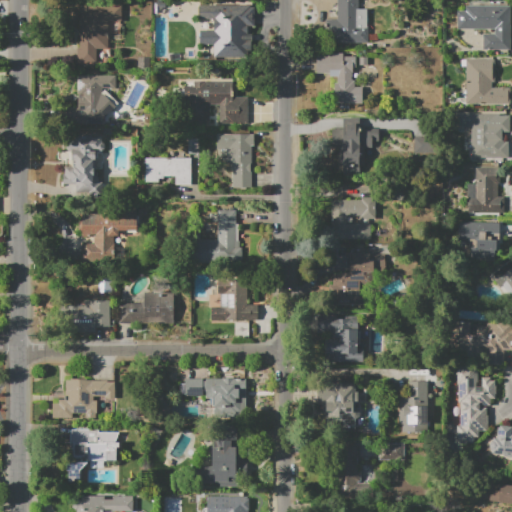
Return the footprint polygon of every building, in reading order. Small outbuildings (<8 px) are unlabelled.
[(368,43),(326,43),(326,20),(337,20),(337,0),(359,0),(359,9),(368,9),(368,43)] [(200,5),(250,5),(250,7),(254,7),(254,26),(247,26),(247,34),(249,34),(249,49),(247,49),(247,57),(214,57),(214,44),(200,44),(200,30),(214,30),(214,19),(200,19),(200,5)] [(510,6),(510,49),(483,49),(483,34),(494,34),(494,29),(457,29),(457,11),(466,11),(466,6),(510,6)] [(80,7),(121,7),(121,21),(108,21),(108,48),(96,48),(96,62),(80,62),(80,7)] [(316,55),(329,55),(329,53),(343,53),(343,56),(356,56),(356,67),(353,67),(353,76),(350,76),(350,80),(354,80),(354,88),(363,88),(363,103),(334,103),(334,83),(337,83),(337,76),(330,76),(330,73),(316,73),(316,55)] [(466,59),(495,59),(495,82),(492,82),(492,88),(508,88),(508,104),(465,104),(466,59)] [(105,124),(67,124),(67,108),(78,108),(78,75),(115,75),(115,88),(105,88),(105,124)] [(232,81),(232,97),(248,97),(248,123),(219,123),(219,104),(209,104),(209,123),(188,123),(188,104),(184,104),(184,81),(232,81)] [(457,114),(499,114),(499,116),(510,116),(510,132),(502,132),(502,139),(503,139),(503,142),(509,142),(509,158),(471,158),(471,127),(457,127),(457,114)] [(332,129),(343,129),(343,127),(347,127),(347,123),(356,123),(356,127),(365,127),(365,129),(379,129),(379,147),(364,147),(364,166),(359,166),(359,175),(343,175),(343,166),(338,166),(338,147),(332,147),(332,129)] [(251,188),(233,188),(233,163),(227,163),(227,149),(216,149),(216,134),(253,134),(253,146),(251,146),(251,188)] [(75,137),(78,137),(78,135),(92,135),(92,137),(103,138),(103,151),(94,151),(94,175),(96,175),(98,178),(98,182),(101,182),(101,197),(89,197),(89,192),(69,192),(69,185),(62,185),(62,174),(65,174),(65,166),(69,166),(70,140),(75,140),(75,137)] [(413,152),(430,153),(431,137),(413,137),(413,152)] [(200,138),(199,154),(188,154),(188,138),(200,138)] [(145,158),(190,158),(190,185),(175,185),(175,176),(163,176),(163,178),(158,178),(158,183),(145,183),(145,158)] [(476,168),(500,168),(500,184),(498,184),(498,196),(504,197),(504,213),(468,213),(468,184),(476,184),(476,168)] [(331,200),(361,200),(361,198),(376,198),(376,219),(361,219),(361,216),(346,216),(346,224),(371,224),(371,240),(331,240),(331,200)] [(136,230),(118,230),(118,236),(113,236),(113,259),(82,259),(82,243),(95,244),(95,235),(82,235),(82,213),(103,213),(103,209),(136,209),(136,230)] [(236,210),(235,248),(241,248),(241,263),(193,263),(193,239),(218,239),(218,210),(236,210)] [(459,221),(501,223),(500,242),(498,242),(497,250),(495,250),(495,258),(471,256),(472,249),(469,248),(469,240),(458,239),(459,221)] [(335,307),(335,272),(349,272),(349,253),(355,253),(355,245),(369,245),(369,253),(385,253),(385,272),(372,272),(372,282),(365,282),(365,307),(335,307)] [(511,259),(511,296),(511,297),(502,286),(500,288),(490,275),(511,258),(511,259)] [(246,279),(246,304),(257,305),(257,321),(211,321),(211,308),(221,308),(221,294),(217,294),(217,279),(246,279)] [(118,323),(118,303),(143,303),(143,293),(174,293),(174,323),(118,323)] [(84,301),(109,301),(109,326),(95,326),(95,332),(65,332),(65,305),(84,305),(84,301)] [(325,340),(335,340),(335,333),(317,333),(317,315),(337,315),(337,319),(357,319),(357,332),(360,332),(360,344),(357,344),(357,349),(364,349),(364,362),(325,362),(325,340)] [(461,356),(461,354),(451,353),(452,345),(449,344),(449,333),(452,333),(453,321),(471,322),(470,335),(476,335),(476,327),(479,328),(479,326),(486,327),(487,323),(496,324),(496,322),(511,322),(511,349),(504,349),(503,365),(486,363),(487,354),(475,353),(475,357),(461,356)] [(488,408),(487,430),(479,430),(479,437),(475,437),(475,443),(457,443),(457,425),(460,425),(460,406),(461,406),(461,403),(458,403),(458,385),(457,385),(457,366),(467,366),(467,369),(478,369),(478,386),(482,386),(482,377),(490,377),(490,381),(495,381),(495,396),(490,396),(490,405),(481,405),(481,408),(488,408)] [(185,395),(185,394),(180,394),(180,384),(185,384),(185,378),(204,378),(204,395),(185,395)] [(206,378),(248,378),(248,417),(213,418),(213,398),(207,399),(206,378)] [(115,382),(115,398),(106,398),(106,396),(93,396),(93,400),(98,400),(98,413),(96,413),(96,418),(85,418),(85,413),(72,413),(72,418),(52,418),(52,403),(59,403),(59,400),(64,400),(64,396),(65,396),(65,381),(107,381),(107,382),(115,382)] [(427,381),(427,432),(402,432),(402,424),(399,424),(399,396),(408,396),(408,381),(427,381)] [(355,410),(356,410),(357,411),(358,412),(359,414),(358,415),(358,416),(356,417),(355,418),(355,428),(323,428),(323,403),(316,403),(316,386),(331,386),(331,384),(355,383),(355,393),(357,393),(357,404),(355,404),(355,410)] [(511,447),(497,446),(499,425),(511,426),(511,447)] [(213,447),(217,447),(217,440),(221,440),(221,428),(237,428),(237,447),(241,447),(241,459),(246,459),(247,476),(241,476),(241,487),(219,488),(219,484),(204,484),(204,462),(213,462),(213,447)] [(117,461),(88,460),(88,463),(80,470),(80,480),(76,480),(76,481),(67,481),(67,479),(67,461),(70,461),(71,429),(98,429),(98,432),(119,432),(119,447),(117,447),(117,461)] [(336,499),(336,444),(358,444),(358,471),(360,471),(360,482),(358,482),(358,483),(373,483),(373,499),(336,499)] [(380,460),(380,444),(404,444),(404,460),(380,460)] [(511,504),(490,502),(492,483),(511,485),(511,504)] [(76,511),(77,509),(76,509),(75,509),(73,508),(73,507),(72,505),(73,503),(74,502),(75,501),(76,501),(77,501),(77,499),(81,499),(81,496),(105,496),(104,499),(112,500),(113,496),(133,497),(132,511),(76,511)] [(218,511),(218,500),(240,500),(240,511),(218,511)]
